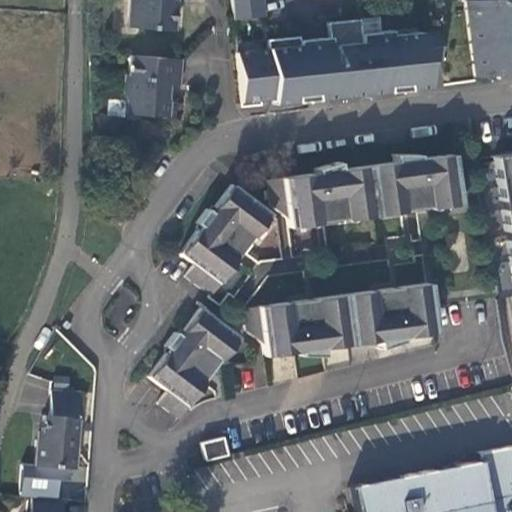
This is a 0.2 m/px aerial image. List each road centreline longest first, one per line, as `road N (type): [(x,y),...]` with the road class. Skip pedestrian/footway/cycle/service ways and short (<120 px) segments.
road 1 (residential): [(77,0),(64,255),(0,437)]
road 2 (residential): [(511,97),(224,138),(125,257)]
road 3 (residential): [(103,481),(208,412),(499,340)]
road 4 (residential): [(120,371),(175,296),(125,257)]
road 5 (residential): [(125,257),(74,308),(120,371)]
road 6 (unknown): [(317,124),(306,0)]
